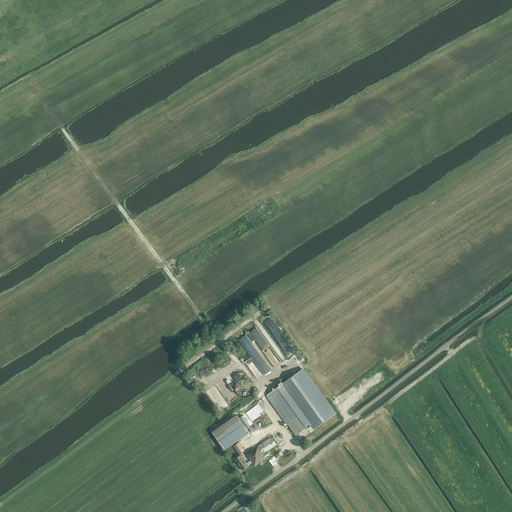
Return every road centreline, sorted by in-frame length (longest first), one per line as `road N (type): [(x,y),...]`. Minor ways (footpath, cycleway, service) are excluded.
road 1 (unclassified): [(226,511),(511,297)]
road 2 (track): [(59,124),(220,342)]
road 3 (track): [(474,338),(310,463)]
